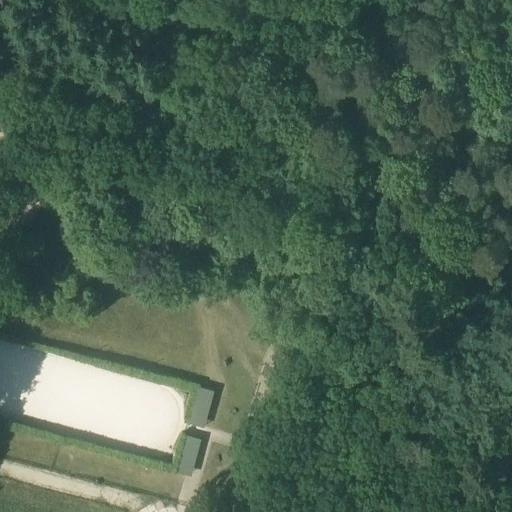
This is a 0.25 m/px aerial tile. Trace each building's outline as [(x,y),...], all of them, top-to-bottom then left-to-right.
[(0,96),(8,100),(15,84),(17,82),(0,73),(0,96)] [(10,101),(3,116),(14,121),(17,114),(21,106),(18,105),(10,101)] [(308,316),(311,305),(304,303),(298,301),(297,303),(295,312),(308,316)] [(300,338),(304,327),(291,324),(288,335),(300,338)] [(290,348),(288,357),(297,360),(300,351),(290,348)] [(295,373),(278,368),(275,379),(292,384),(295,373)]
